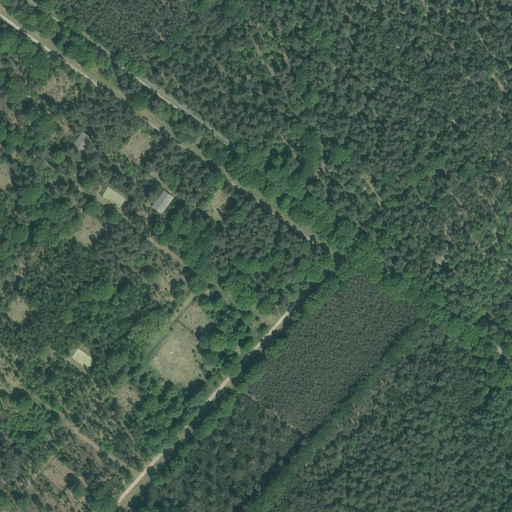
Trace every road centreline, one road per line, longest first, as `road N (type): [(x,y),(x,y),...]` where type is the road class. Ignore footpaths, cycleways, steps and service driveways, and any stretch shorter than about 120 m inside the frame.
road 1 (track): [(29,0),(511,357)]
road 2 (track): [(298,0),(352,114),(342,140),(297,193)]
road 3 (track): [(338,145),(387,177),(438,153),(467,176),(511,139)]
road 4 (track): [(352,114),(442,0)]
